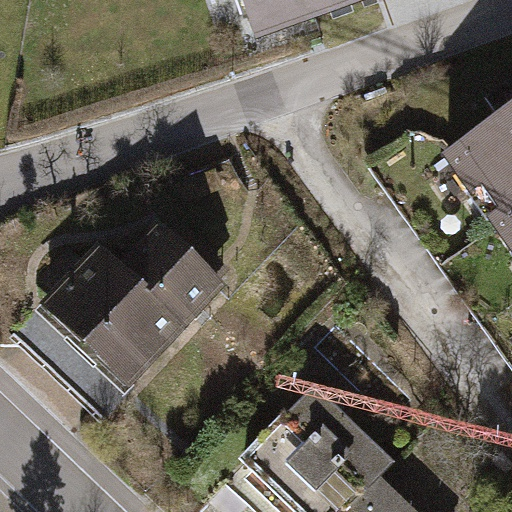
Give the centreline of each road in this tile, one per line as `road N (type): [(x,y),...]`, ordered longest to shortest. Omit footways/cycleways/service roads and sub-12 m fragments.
road 1 (residential): [(0,182),(511,11)]
road 2 (residential): [(89,511),(0,429)]
